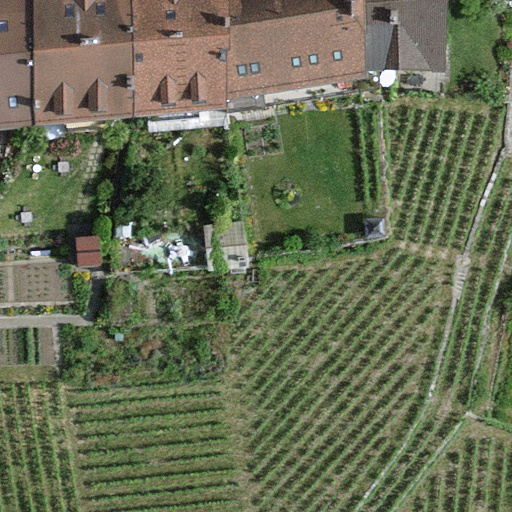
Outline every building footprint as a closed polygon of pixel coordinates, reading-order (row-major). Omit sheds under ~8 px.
[(0,0),(0,125),(38,124),(39,0),(0,0)] [(135,0),(39,0),(38,124),(138,116),(135,0)] [(226,0),(135,0),(138,116),(229,104),(226,0)] [(367,0),(226,0),(229,104),(369,79),(367,0)] [(448,0),(367,0),(369,79),(451,81),(448,0)]
